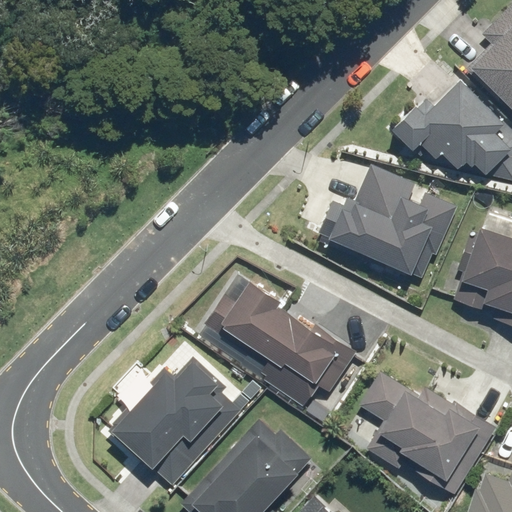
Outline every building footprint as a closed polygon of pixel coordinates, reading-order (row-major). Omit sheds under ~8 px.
[(492,42),(466,67),(501,102),(504,99),(511,106),(511,1),(482,32),(492,42)] [(511,127),(459,77),(432,104),(426,98),(417,106),(415,104),(391,128),(412,148),(419,140),(436,157),(442,151),(457,166),(465,158),(471,164),(474,161),(483,171),(483,173),(511,179),(511,127)] [(436,253),(457,205),(413,187),(415,182),(371,163),(356,199),(346,195),(343,204),(332,199),(318,233),(411,272),(421,247),(436,253)] [(511,322),(511,234),(478,224),(475,235),(469,233),(457,267),(463,269),(454,298),(493,311),(491,315),(511,322)] [(343,371),(357,350),(315,323),(312,327),(277,304),(280,300),(249,279),(235,300),(225,293),(205,323),(266,363),(258,374),(303,404),(310,394),(311,394),(319,383),(330,391),(332,388),(339,392),(350,376),(343,371)] [(113,422),(114,423),(110,429),(173,483),(240,408),(215,386),(218,381),(191,358),(176,376),(164,366),(147,385),(141,369),(138,368),(121,386),(124,388),(118,395),(130,403),(113,422)] [(455,492),(496,426),(454,400),(453,402),(425,384),(419,394),(380,369),(359,403),(384,418),(367,446),(398,466),(406,454),(410,456),(406,462),(455,492)] [(258,418),(181,502),(191,511),(276,511),(268,504),(311,456),(279,427),(275,433),(258,418)] [(475,487),(466,511),(511,511),(511,469),(509,479),(485,471),(479,488),(475,487)] [(333,511),(313,494),(297,511),(333,511)]
